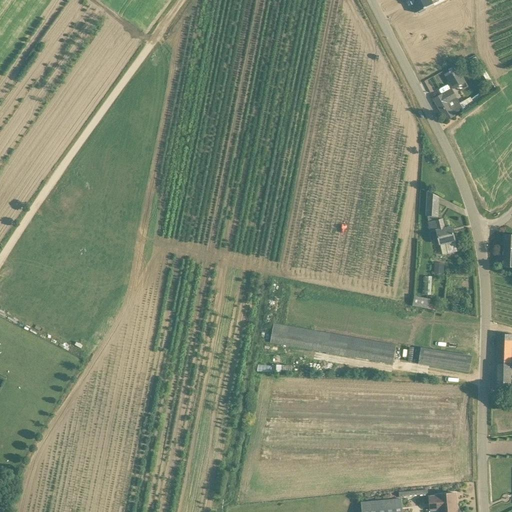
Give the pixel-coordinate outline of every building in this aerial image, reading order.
[(410,0),(416,12),(418,11),(419,13),(425,10),(424,8),(433,4),(432,3),(430,0),(410,0)] [(444,75),(453,90),(466,82),(457,67),(444,75)] [(489,93),(496,89),(491,81),(484,85),(486,88),(471,99),(475,104),(489,93)] [(446,121),(455,116),(454,114),(463,109),(452,89),(434,100),(445,119),(446,121)] [(471,99),(470,98),(463,102),(466,107),(467,109),(475,104),(471,99)] [(439,197),(427,191),(425,216),(427,216),(428,222),(430,233),(436,231),(439,246),(446,244),(448,254),(457,252),(454,241),(455,241),(452,227),(445,229),(444,224),(443,219),(437,220),(439,197)] [(511,267),(511,234),(503,235),(502,267),(511,267)] [(444,263),(434,263),(434,273),(443,274),(444,263)] [(430,299),(414,296),(413,306),(428,309),(430,299)] [(393,364),(396,346),(274,324),(271,342),(393,364)] [(511,391),(511,358),(511,334),(498,334),(497,364),(496,364),(495,391),(511,391)] [(418,364),(470,372),(472,356),(421,348),(421,350),(419,362),(418,364)] [(438,511),(456,511),(455,493),(437,495),(437,497),(428,498),(429,511),(438,511)] [(361,511),(402,511),(401,500),(361,504),(361,511)]
